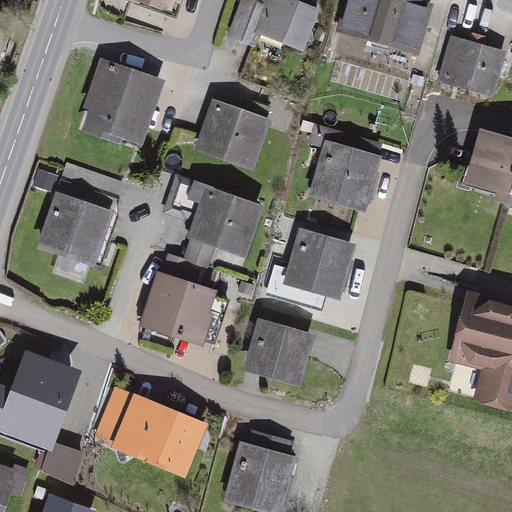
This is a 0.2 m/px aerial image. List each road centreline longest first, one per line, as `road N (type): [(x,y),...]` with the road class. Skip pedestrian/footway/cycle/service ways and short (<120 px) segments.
road 1 (residential): [(0,302),(324,424),(358,412),(440,151)]
road 2 (residential): [(56,20),(186,52),(200,44),(215,0)]
road 3 (secondary): [(0,184),(56,20)]
